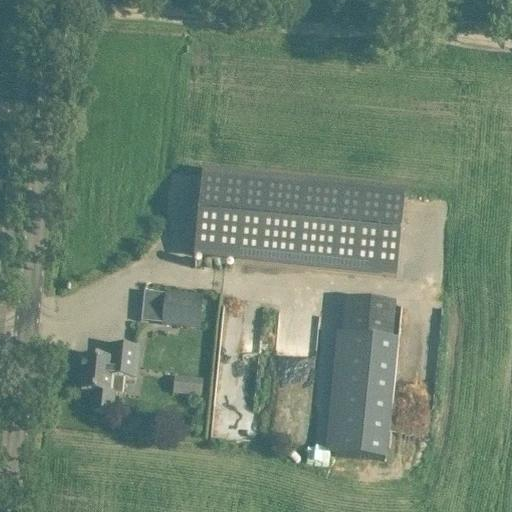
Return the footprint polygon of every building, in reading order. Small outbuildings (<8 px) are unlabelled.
[(397,277),(405,197),(202,176),(194,257),(397,277)] [(166,294),(162,327),(200,331),(204,298),(166,294)] [(347,300),(343,337),(391,342),(395,305),(347,300)] [(137,383),(140,350),(107,346),(106,362),(83,360),(80,393),(95,394),(93,414),(111,416),(113,395),(126,396),(127,382),(137,383)] [(201,397),(203,379),(187,377),(185,396),(201,397)]
